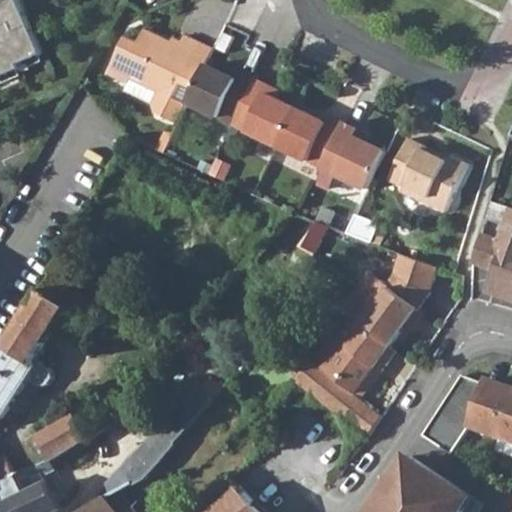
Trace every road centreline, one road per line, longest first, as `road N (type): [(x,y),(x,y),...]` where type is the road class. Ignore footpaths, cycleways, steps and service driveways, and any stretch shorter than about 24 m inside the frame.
road 1 (residential): [(306,0),(345,39),(459,92),(494,82),(510,43)]
road 2 (residential): [(349,511),(461,354),(480,341),(511,344)]
